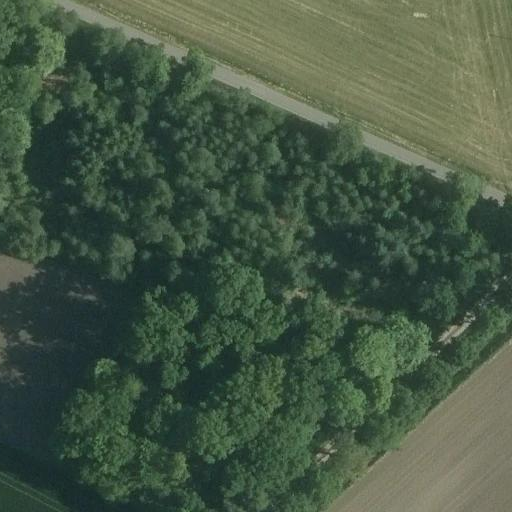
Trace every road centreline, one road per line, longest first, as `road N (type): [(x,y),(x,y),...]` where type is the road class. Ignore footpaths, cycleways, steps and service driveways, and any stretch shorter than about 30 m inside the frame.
road 1 (unclassified): [(511,195),(38,0)]
road 2 (track): [(267,511),(511,280)]
